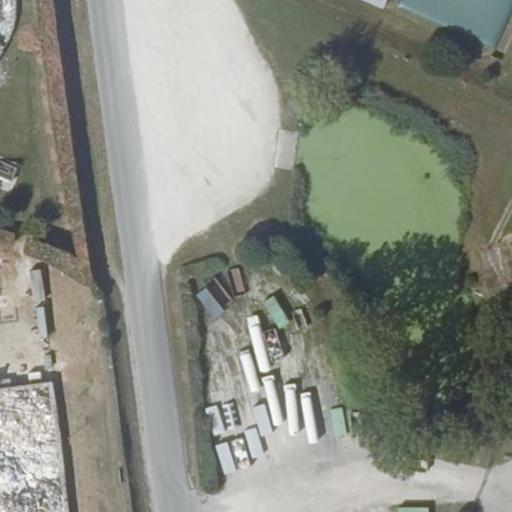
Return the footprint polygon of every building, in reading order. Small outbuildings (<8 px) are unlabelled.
[(364,0),(384,8),(387,0),(364,0)] [(417,0),(412,12),(426,18),(434,0),(417,0)] [(444,0),(434,22),(447,28),(460,0),(444,0)] [(470,0),(455,32),(468,37),(486,0),(470,0)] [(495,0),(476,41),(489,47),(511,0),(495,0)] [(380,26),(392,32),(401,15),(388,8),(380,26)] [(426,18),(412,12),(411,14),(424,21),(426,18)] [(447,28),(434,22),(433,25),(446,31),(447,28)] [(467,41),(468,37),(455,32),(454,34),(467,41)] [(487,50),(489,47),(476,41),(475,43),(487,50)] [(301,411),(324,417),(332,387),(309,381),(301,411)]
